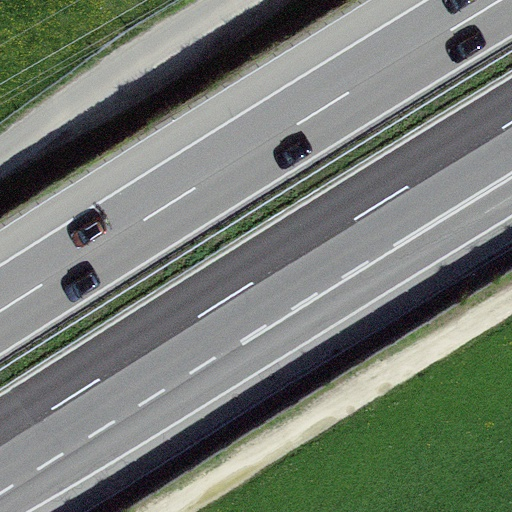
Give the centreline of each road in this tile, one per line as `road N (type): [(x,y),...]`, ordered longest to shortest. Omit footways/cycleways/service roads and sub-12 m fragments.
road 1 (motorway): [(500,0),(0,310)]
road 2 (motorway): [(0,442),(371,208)]
road 3 (track): [(170,511),(511,300)]
road 4 (unclassified): [(0,163),(243,0)]
road 5 (motorway): [(371,208),(511,122)]
road 6 (motorway): [(371,208),(511,153)]
